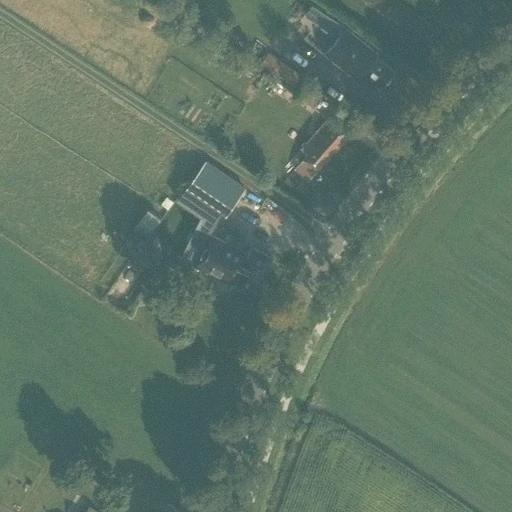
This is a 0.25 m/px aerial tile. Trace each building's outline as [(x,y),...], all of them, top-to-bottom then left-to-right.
[(319,24),(325,15),(312,6),(306,16),(319,24)] [(349,30),(335,19),(327,27),(341,39),(349,30)] [(357,41),(352,37),(341,50),(347,55),(385,87),(396,73),(357,41)] [(282,62),(275,72),(294,85),(300,75),(282,62)] [(301,98),(316,108),(323,98),(308,88),(301,98)] [(308,155),(296,169),(309,181),(352,133),(338,121),(335,125),(328,119),(302,149),(308,155)] [(245,189),(206,162),(188,188),(227,216),(245,189)] [(135,231),(148,240),(162,220),(149,211),(135,231)] [(273,258),(252,248),(249,254),(211,234),(194,266),(233,286),(235,282),(255,293),(273,258)]
